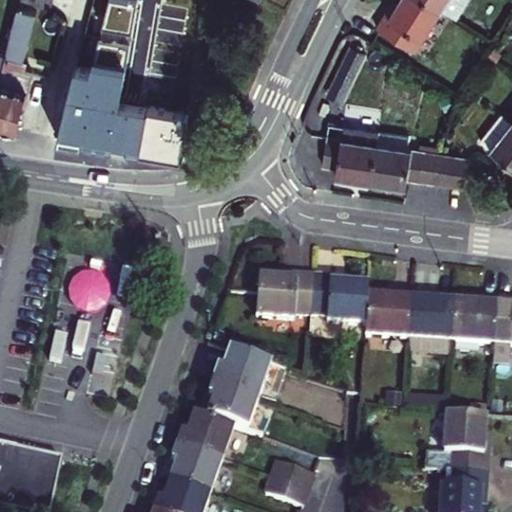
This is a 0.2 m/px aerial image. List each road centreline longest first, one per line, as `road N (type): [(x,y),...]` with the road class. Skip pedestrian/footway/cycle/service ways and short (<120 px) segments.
road 1 (residential): [(194,185),(199,266),(113,511)]
road 2 (residential): [(246,155),(301,215),(511,245)]
road 3 (residential): [(194,185),(137,187),(0,170)]
road 4 (residential): [(328,0),(246,155)]
road 5 (unknown): [(38,176),(67,51)]
